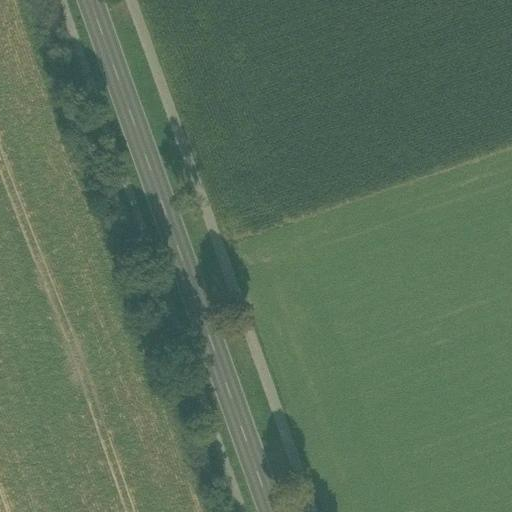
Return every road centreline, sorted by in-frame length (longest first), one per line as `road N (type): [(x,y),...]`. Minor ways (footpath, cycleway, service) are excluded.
road 1 (secondary): [(89,0),(271,511)]
road 2 (track): [(132,0),(312,511)]
